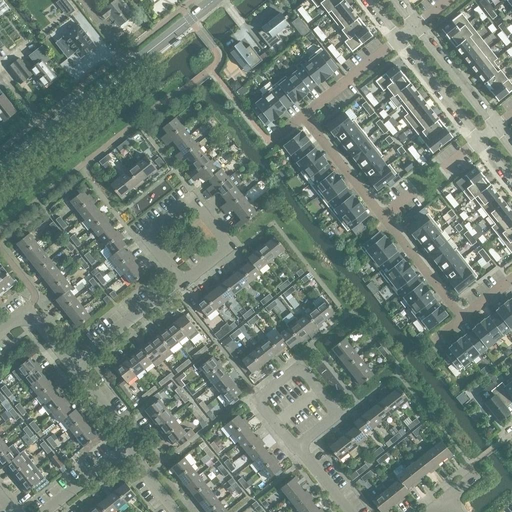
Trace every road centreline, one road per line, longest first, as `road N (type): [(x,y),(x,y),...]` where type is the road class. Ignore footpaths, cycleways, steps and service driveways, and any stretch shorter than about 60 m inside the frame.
road 1 (tertiary): [(0,169),(214,0)]
road 2 (residential): [(177,284),(231,243),(193,196),(140,239),(163,267)]
road 3 (residential): [(463,321),(380,215)]
road 4 (residential): [(499,128),(416,24)]
road 5 (residential): [(396,40),(479,140)]
road 6 (residential): [(380,215),(303,117)]
road 7 (residential): [(177,284),(80,358)]
road 8 (residential): [(303,117),(396,40)]
